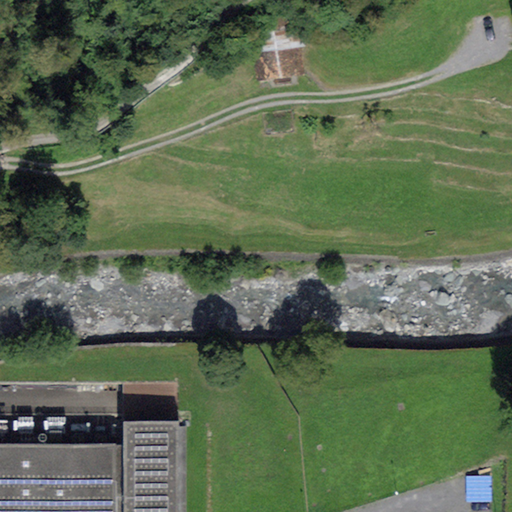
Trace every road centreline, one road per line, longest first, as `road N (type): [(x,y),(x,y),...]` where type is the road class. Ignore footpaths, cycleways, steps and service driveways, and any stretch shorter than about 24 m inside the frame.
road 1 (track): [(0,160),(67,169),(256,103),(352,96),(483,58)]
road 2 (track): [(251,0),(212,39),(84,131),(0,148)]
